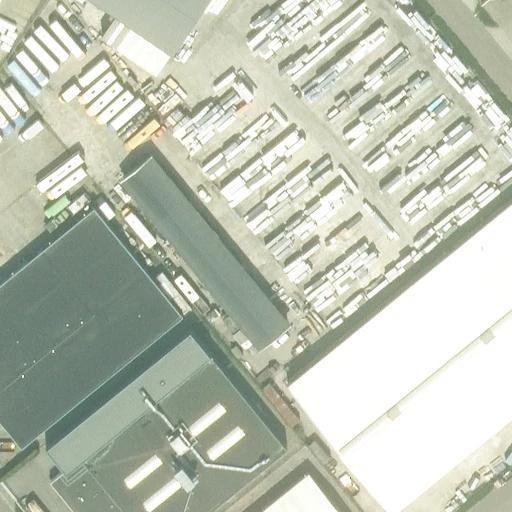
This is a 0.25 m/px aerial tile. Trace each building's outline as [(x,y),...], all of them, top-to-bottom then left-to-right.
[(98,0),(173,51),(208,0),(98,0)] [(0,107),(8,118),(18,111),(0,87),(0,107)] [(181,280),(185,277),(243,356),(280,329),(151,153),(109,183),(181,280)] [(392,511),(511,413),(511,199),(287,382),(392,511)] [(0,419),(21,445),(183,314),(94,205),(0,281),(0,419)] [(204,511),(287,445),(190,327),(46,444),(65,468),(50,481),(75,511),(204,511)] [(278,371),(286,381),(316,357),(308,347),(278,371)] [(340,511),(308,471),(258,511),(340,511)]
